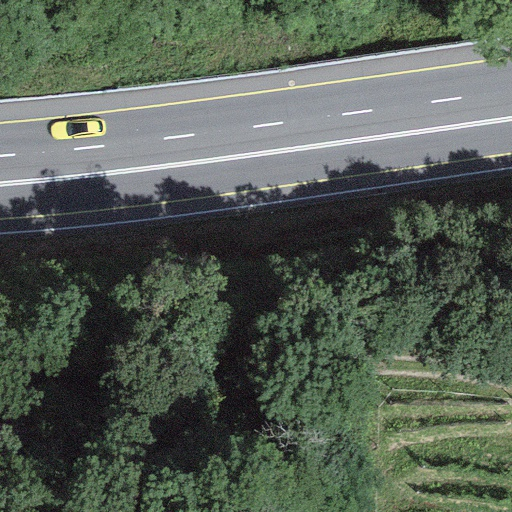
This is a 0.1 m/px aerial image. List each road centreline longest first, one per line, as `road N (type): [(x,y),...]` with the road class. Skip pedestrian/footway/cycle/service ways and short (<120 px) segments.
road 1 (primary): [(511,104),(0,168)]
road 2 (track): [(511,379),(330,363),(0,371)]
